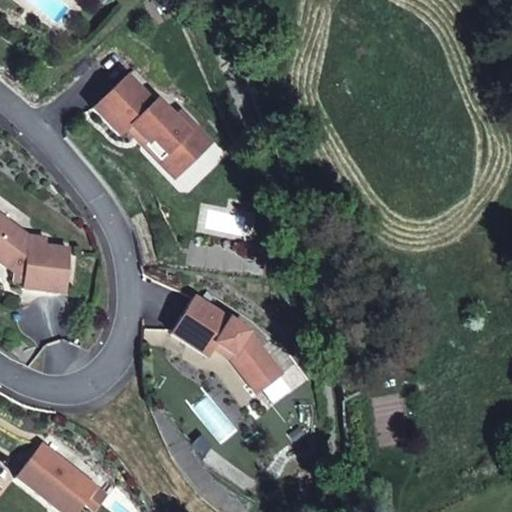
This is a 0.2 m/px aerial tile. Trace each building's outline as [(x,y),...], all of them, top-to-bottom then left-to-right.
[(126,81),(92,113),(118,141),(125,134),(133,142),(136,138),(146,149),(150,145),(180,177),(203,156),(190,142),(197,135),(179,117),(173,123),(154,106),(152,108),(126,81)] [(197,135),(190,142),(203,156),(210,149),(197,135)] [(136,138),(133,142),(172,184),(180,177),(150,145),(146,149),(136,138)] [(26,236),(0,216),(0,263),(12,273),(11,281),(21,282),(21,289),(62,294),(68,250),(44,247),(45,239),(26,236)] [(193,300),(169,336),(205,359),(211,349),(214,345),(233,359),(229,362),(255,396),(280,378),(247,335),(193,300)] [(233,359),(214,345),(211,349),(229,362),(233,359)] [(78,491),(84,483),(39,447),(13,480),(52,511),(74,511),(81,504),(78,491)] [(78,491),(81,504),(92,490),(84,483),(78,491)]
